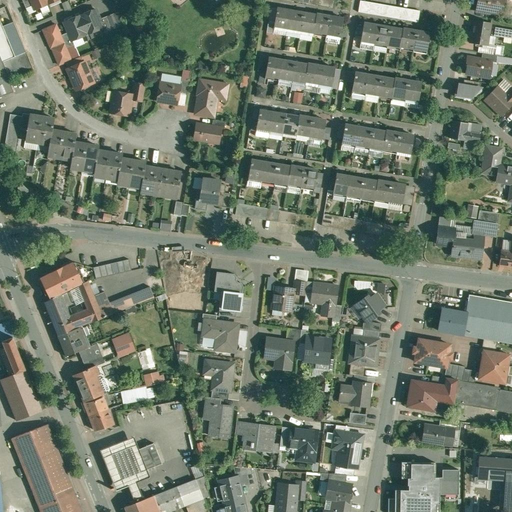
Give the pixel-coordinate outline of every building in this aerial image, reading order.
[(31,0),(22,0),(26,8),(34,5),(31,0)] [(367,1),(363,0),(360,0),(358,11),(365,12),(367,1)] [(503,0),(478,0),(476,11),(501,15),(503,0)] [(373,2),(367,1),(365,12),(371,13),(373,2)] [(397,6),(390,5),(389,16),(394,17),(397,6)] [(402,7),(397,6),(394,17),(400,18),(402,7)] [(408,8),(402,7),(400,18),(406,19),(408,8)] [(291,10),(277,8),(274,26),(288,28),(291,10)] [(96,9),(80,16),(90,38),(94,36),(93,32),(103,27),(100,19),(96,9)] [(421,10),(414,9),(412,20),(419,21),(421,10)] [(304,13),(291,10),(288,28),(301,30),(304,13)] [(317,15),(304,13),(301,30),(314,32),(315,31),(317,15)] [(330,16),(318,14),(317,15),(315,31),(327,34),(330,16)] [(144,15),(133,23),(139,31),(150,23),(144,15)] [(80,16),(64,22),(68,32),(72,40),(83,36),(85,40),(90,38),(80,16)] [(107,16),(100,19),(103,27),(105,32),(113,29),(107,16)] [(344,18),(330,16),(327,34),(341,36),(342,30),(344,18)] [(0,17),(0,95),(13,90),(9,80),(2,60),(25,51),(13,22),(3,25),(0,17)] [(491,23),(475,20),(473,31),(471,43),(487,46),(491,23)] [(377,25),(364,22),(361,40),(374,42),(377,25)] [(56,24),(43,30),(46,36),(59,30),(56,24)] [(390,27),(377,25),(374,42),(387,44),(390,27)] [(404,29),(390,27),(387,44),(401,47),(401,46),(404,29)] [(511,30),(496,27),(494,36),(511,39),(511,30)] [(417,30),(404,28),(404,29),(401,46),(414,48),(417,30)] [(59,30),(46,36),(48,42),(61,36),(61,35),(59,30)] [(430,33),(417,30),(414,48),(427,50),(430,33)] [(68,32),(61,35),(61,36),(64,42),(66,48),(74,45),(72,40),(68,32)] [(341,36),(327,34),(326,41),(339,44),(340,39),(341,36)] [(61,36),(48,42),(51,47),(64,42),(61,36)] [(64,42),(51,47),(51,48),(52,47),(54,53),(66,48),(64,42)] [(66,48),(54,53),(56,59),(69,53),(66,48)] [(69,53),(56,59),(59,65),(71,60),(69,53)] [(497,55),(483,53),(482,59),(492,61),(496,62),(497,55)] [(82,56),(66,63),(68,69),(85,62),(82,56)] [(482,59),(468,57),(468,61),(469,61),(466,74),(489,77),(492,61),(482,59)] [(282,60),(268,58),(265,75),(279,78),(282,60)] [(295,63),(282,60),(279,78),(292,80),(295,63)] [(85,62),(68,69),(77,90),(93,83),(85,62)] [(308,65),(295,63),(292,80),(305,83),(306,81),(308,65)] [(322,66),(309,64),(308,65),(306,81),(318,84),(322,66)] [(335,68),(322,66),(318,84),(332,86),(335,68)] [(185,69),(183,81),(190,82),(192,70),(185,69)] [(369,75),(356,73),(352,90),(366,92),(369,75)] [(383,78),(369,75),(366,92),(379,95),(383,78)] [(249,77),(242,76),(240,87),(247,88),(249,77)] [(395,80),(383,78),(379,95),(392,97),(392,96),(395,80)] [(409,81),(395,79),(395,80),(392,96),(406,98),(409,81)] [(481,82),(464,79),(463,85),(480,88),(481,82)] [(189,82),(181,80),(180,87),(181,87),(179,94),(187,95),(189,82)] [(227,85),(199,80),(198,89),(199,89),(196,106),(214,109),(217,94),(225,96),(227,85)] [(422,83),(409,81),(406,98),(419,101),(422,83)] [(146,84),(134,82),(132,95),(133,95),(132,100),(143,102),(146,84)] [(180,87),(161,83),(157,102),(177,105),(179,94),(181,87),(180,87)] [(463,85),(459,85),(459,89),(457,88),(456,96),(463,98),(464,96),(472,97),(474,95),(476,95),(483,89),(480,88),(463,85)] [(511,88),(507,94),(498,85),(484,99),(502,116),(511,105),(511,88)] [(266,89),(257,88),(255,97),(264,99),(266,89)] [(132,95),(116,92),(114,100),(112,101),(110,112),(130,115),(132,100),(133,95),(132,95)] [(214,109),(196,106),(195,113),(213,117),(214,109)] [(273,112),(259,110),(256,128),(270,130),(273,112)] [(286,114),(273,112),(270,130),(283,132),(286,114)] [(29,115),(23,113),(23,116),(21,127),(27,128),(29,115)] [(299,117),(286,114),(283,132),(296,134),(297,133),(299,117)] [(23,116),(16,115),(15,127),(21,128),(21,127),(23,116)] [(42,117),(29,115),(27,128),(25,141),(38,143),(42,117)] [(312,118),(299,116),(299,117),(297,133),(310,135),(312,118)] [(54,119),(42,117),(38,143),(50,145),(52,130),(54,119)] [(326,120),(312,118),(310,135),(323,138),(326,120)] [(224,122),(212,120),(211,126),(220,128),(220,129),(223,129),(224,122)] [(468,123),(452,120),(450,138),(465,140),(465,139),(468,123)] [(482,125),(468,123),(465,139),(479,141),(482,125)] [(211,126),(196,124),(194,139),(209,141),(209,138),(218,139),(220,129),(220,128),(211,126)] [(359,127),(344,125),(341,142),(356,145),(359,127)] [(373,129),(359,127),(356,145),(370,147),(373,129)] [(386,131),(373,129),(370,147),(383,149),(386,131)] [(64,132),(52,130),(50,145),(48,155),(60,157),(64,132)] [(400,133),(386,131),(383,149),(397,151),(400,133)] [(77,134),(64,132),(60,157),(72,159),(75,143),(77,134)] [(414,135),(400,133),(397,151),(411,153),(414,135)] [(19,140),(7,138),(6,144),(18,146),(19,140)] [(87,145),(75,143),(72,159),(71,167),(83,169),(87,145)] [(18,146),(6,144),(5,150),(17,152),(18,146)] [(100,147),(87,145),(83,169),(95,172),(99,150),(100,147)] [(503,148),(486,145),(481,173),(497,176),(499,164),(500,164),(503,148)] [(111,152),(99,150),(95,172),(95,176),(107,178),(111,152)] [(123,154),(111,152),(107,178),(118,180),(122,158),(123,154)] [(134,160),(122,158),(118,180),(118,183),(130,185),(134,160)] [(146,162),(134,160),(130,185),(142,188),(146,165),(146,162)] [(265,162),(252,160),(249,178),(261,180),(265,162)] [(278,164),(265,162),(261,180),(275,182),(278,164)] [(291,167),(278,164),(275,182),(288,185),(288,184),(291,167)] [(511,166),(500,164),(499,164),(497,176),(496,181),(511,183),(511,194),(511,201),(511,200),(511,166)] [(158,167),(146,165),(142,188),(141,192),(153,194),(158,167)] [(304,168),(291,166),(291,167),(288,184),(301,186),(304,168)] [(170,169),(158,167),(153,194),(165,195),(170,169)] [(318,170),(304,168),(301,186),(315,188),(318,170)] [(182,171),(170,169),(165,195),(178,197),(182,171)] [(350,177),(337,174),(334,192),(347,194),(350,177)] [(364,179),(350,177),(347,194),(361,197),(364,179)] [(378,181),(364,179),(361,197),(375,199),(375,198),(378,181)] [(392,183),(378,181),(375,198),(389,200),(392,183)] [(208,190),(199,189),(196,208),(207,210),(208,203),(222,206),(223,203),(225,192),(226,185),(209,182),(208,190)] [(21,183),(17,188),(24,195),(29,191),(21,183)] [(406,185),(392,183),(389,200),(403,203),(406,185)] [(232,194),(225,192),(223,203),(222,206),(230,207),(232,194)] [(347,194),(346,200),(360,203),(361,197),(347,194)] [(184,202),(176,201),(174,213),(182,214),(184,204),(184,202)] [(250,205),(243,204),(241,215),(247,217),(250,205)] [(256,206),(250,205),(247,217),(253,218),(256,206)] [(268,208),(261,207),(259,219),(265,220),(268,208)] [(279,210),(273,209),(271,221),(277,222),(279,210)] [(500,213),(480,210),(478,220),(473,220),(471,232),(496,236),(500,213)] [(291,212),(285,211),(283,223),(289,224),(291,212)] [(297,213),(291,212),(289,224),(295,225),(297,213)] [(330,215),(324,214),(322,225),(328,226),(330,215)] [(384,224),(377,223),(375,234),(382,236),(384,224)] [(485,237),(454,233),(455,229),(439,227),(437,244),(452,246),(451,255),(482,259),(485,237)] [(511,251),(510,251),(500,250),(499,266),(511,267),(511,251)] [(129,259),(94,267),(96,278),(97,278),(96,278),(131,270),(132,270),(129,259)] [(62,267),(51,272),(52,273),(39,279),(42,284),(40,284),(46,295),(47,294),(49,299),(85,282),(83,277),(84,277),(78,266),(77,266),(75,262),(63,268),(62,267)] [(234,274),(217,271),(214,291),(221,292),(221,291),(242,294),(243,285),(241,282),(238,282),(236,280),(237,277),(234,274)] [(85,282),(49,299),(45,302),(58,336),(76,329),(75,328),(93,321),(113,314),(108,303),(109,303),(104,291),(94,295),(88,280),(85,282)] [(308,282),(295,280),(294,289),(295,289),(294,294),(306,296),(308,282)] [(339,286),(314,282),(311,302),(324,304),(323,315),(322,315),(333,317),(335,317),(336,304),(339,286)] [(150,286),(138,291),(143,302),(154,297),(150,286)] [(294,289),(276,286),(273,308),(292,311),(294,294),(295,289),(294,289)] [(138,292),(109,303),(108,303),(113,314),(143,302),(138,291),(138,292)] [(242,294),(221,291),(221,292),(219,308),(220,308),(237,310),(240,311),(242,294)] [(369,298),(367,296),(350,308),(355,305),(367,321),(367,322),(373,318),(380,313),(378,310),(385,305),(376,293),(369,298)] [(511,302),(470,295),(466,314),(463,335),(484,339),(498,341),(511,343),(511,302)] [(342,305),(336,304),(335,317),(333,317),(333,321),(340,322),(342,305)] [(237,310),(220,308),(219,315),(236,317),(237,310)] [(466,314),(442,310),(439,330),(463,335),(466,314)] [(382,323),(372,322),(373,318),(367,322),(367,321),(363,323),(363,328),(354,327),(354,328),(364,329),(380,331),(381,331),(382,323)] [(216,321),(205,320),(203,336),(217,337),(216,349),(235,351),(239,324),(216,321)] [(76,329),(58,336),(66,356),(79,351),(88,347),(91,346),(83,328),(81,329),(80,327),(76,329)] [(301,329),(288,328),(286,340),(294,341),(294,342),(300,343),(301,329)] [(309,330),(301,329),(300,343),(306,344),(307,336),(308,336),(309,330)] [(380,331),(364,329),(363,335),(369,336),(369,338),(379,339),(380,331)] [(129,333),(114,339),(116,345),(120,356),(135,350),(129,333)] [(13,336),(2,341),(4,347),(0,348),(0,351),(10,376),(26,370),(13,336)] [(308,336),(307,336),(306,344),(304,360),(328,363),(331,339),(308,336)] [(369,338),(353,336),(350,362),(365,364),(374,365),(376,352),(377,352),(379,339),(369,338)] [(286,340),(268,338),(265,355),(281,357),(280,367),(291,369),(294,342),(294,341),(286,340)] [(451,344),(419,339),(415,361),(446,367),(447,367),(447,363),(451,344)] [(498,341),(484,339),(482,350),(484,351),(484,350),(496,352),(498,341)] [(88,347),(79,351),(86,369),(95,365),(104,362),(96,343),(91,346),(88,347)] [(496,352),(484,350),(484,351),(479,378),(505,383),(510,355),(496,352)] [(234,363),(206,360),(204,373),(205,373),(205,372),(214,373),(212,389),(229,391),(230,391),(234,363)] [(365,364),(351,362),(350,374),(363,376),(365,364)] [(465,366),(447,363),(447,367),(446,367),(445,377),(457,380),(462,380),(464,368),(465,369),(465,366)] [(86,369),(73,374),(83,401),(106,392),(95,365),(86,369)] [(465,369),(464,368),(462,380),(463,380),(462,383),(469,384),(474,385),(477,371),(465,369)] [(10,376),(1,380),(17,420),(43,410),(26,370),(10,376)] [(431,384),(412,380),(408,406),(434,410),(436,400),(453,403),(457,382),(457,380),(433,375),(431,384)] [(371,383),(354,381),(353,387),(342,386),(340,398),(352,399),(351,404),(368,407),(371,383)] [(462,383),(457,382),(453,403),(511,412),(511,391),(499,389),(498,389),(469,384),(462,383)] [(146,386),(122,392),(125,403),(148,398),(146,386)] [(229,391),(212,389),(212,397),(222,398),(228,399),(229,391)] [(103,398),(85,403),(85,404),(86,404),(88,410),(87,410),(88,411),(90,415),(88,415),(89,419),(91,418),(93,422),(92,423),(93,424),(95,429),(96,431),(114,425),(103,398)] [(221,403),(207,402),(206,413),(212,413),(210,435),(229,437),(233,405),(221,403)] [(367,414),(351,412),(350,422),(365,424),(367,414)] [(248,422),(237,420),(235,434),(244,435),(246,435),(247,425),(248,422)] [(461,422),(440,420),(439,426),(446,427),(445,428),(454,429),(460,430),(461,422)] [(82,511),(48,424),(12,438),(41,511),(82,511)] [(265,427),(247,425),(246,435),(244,435),(243,442),(251,443),(251,447),(262,449),(261,450),(273,452),(276,425),(265,424),(265,427)] [(439,426),(425,424),(422,441),(452,445),(454,429),(445,428),(446,427),(439,426)] [(317,431),(292,427),(292,429),(289,429),(287,447),(298,448),(297,459),(314,461),(317,431)] [(289,429),(282,428),(280,446),(287,447),(289,429)] [(363,435),(348,432),(348,433),(335,431),(333,443),(340,444),(336,466),(355,469),(356,469),(360,450),(358,450),(359,442),(362,442),(363,435)] [(134,437),(101,450),(116,488),(128,484),(135,500),(143,496),(137,480),(149,475),(146,469),(138,448),(134,437)] [(153,442),(138,448),(146,469),(161,463),(153,442)] [(492,457),(480,456),(479,466),(477,466),(476,474),(479,474),(478,477),(488,477),(489,465),(491,465),(492,457)] [(511,458),(497,457),(498,457),(496,457),(492,457),(491,465),(489,465),(488,477),(488,478),(489,478),(489,477),(508,478),(506,505),(511,505),(511,458)] [(436,460),(402,460),(402,476),(409,475),(410,488),(395,488),(395,498),(388,498),(388,511),(440,511),(441,493),(440,476),(440,474),(436,474),(436,460)] [(251,468),(234,466),(236,476),(239,476),(241,485),(255,483),(251,468)] [(355,469),(336,466),(335,474),(354,475),(355,469)] [(443,476),(440,476),(441,493),(445,493),(445,498),(458,498),(458,467),(443,468),(443,476)] [(236,476),(219,480),(226,511),(247,511),(241,485),(239,476),(236,476)] [(196,479),(153,496),(159,511),(168,511),(186,505),(203,498),(196,479)] [(306,482),(296,481),(296,487),(298,488),(297,499),(304,500),(306,482)] [(352,485),(329,481),(326,497),(333,499),(349,501),(352,485)] [(288,484),(279,483),(275,511),(295,511),(297,499),(298,488),(296,487),(288,487),(288,484)] [(159,511),(153,496),(144,499),(143,496),(135,500),(130,501),(131,504),(126,506),(127,511),(159,511)] [(203,498),(186,505),(188,511),(198,511),(207,509),(203,498)] [(349,501),(333,499),(332,506),(350,509),(351,501),(349,501)]
